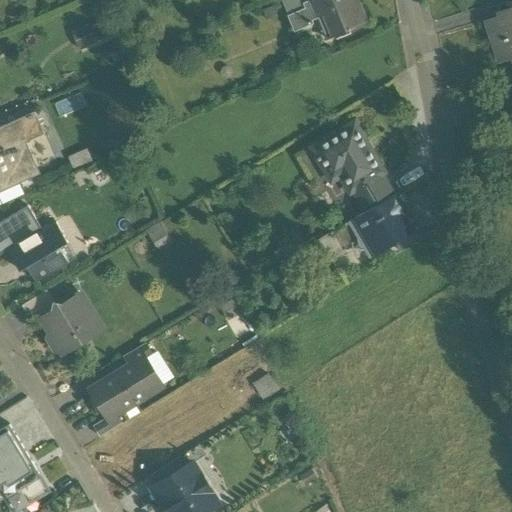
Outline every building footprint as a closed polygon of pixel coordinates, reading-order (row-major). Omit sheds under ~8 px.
[(300,0),(281,0),(287,16),(305,9),(303,5),(300,0)] [(312,0),(310,1),(310,2),(317,17),(323,15),(333,37),(365,24),(355,0),(312,0)] [(310,2),(303,5),(305,9),(310,20),(317,17),(310,2)] [(305,9),(287,16),(294,31),(311,23),(310,20),(305,9)] [(511,10),(511,11),(511,13),(511,15),(488,23),(499,59),(511,55),(511,10)] [(80,49),(99,39),(91,22),(72,32),(80,49)] [(34,112),(0,127),(0,191),(39,175),(25,142),(44,134),(34,112)] [(384,172),(355,122),(312,147),(318,156),(317,157),(319,160),(320,160),(325,169),(334,163),(350,191),(352,190),(383,172),(384,172)] [(383,172),(352,190),(364,212),(395,194),(383,172)] [(396,194),(352,220),(359,233),(365,229),(375,245),(379,251),(394,242),(413,231),(413,229),(405,216),(408,214),(396,194)] [(28,207),(0,223),(0,255),(7,252),(42,231),(28,207)] [(7,252),(18,271),(27,266),(36,281),(69,262),(60,247),(67,243),(56,223),(42,231),(7,252)] [(413,231),(394,242),(401,252),(423,238),(416,227),(413,229),(413,231)] [(365,229),(359,233),(358,237),(366,251),(375,245),(365,229)] [(330,233),(318,240),(330,260),(343,253),(330,233)] [(47,290),(22,305),(30,318),(34,316),(43,318),(45,316),(54,310),(56,304),(47,290)] [(80,295),(62,306),(56,304),(54,310),(45,316),(53,329),(51,339),(57,349),(66,351),(81,342),(77,337),(90,329),(83,317),(90,312),(80,295)] [(146,343),(124,356),(131,367),(146,357),(146,358),(153,354),(146,343)] [(131,367),(91,391),(107,418),(107,419),(116,413),(163,385),(146,358),(146,357),(131,367)] [(278,389),(269,374),(255,382),(265,398),(278,389)] [(107,418),(94,426),(100,437),(122,423),(116,413),(107,419),(107,418)] [(49,488),(10,423),(0,428),(0,497),(5,495),(13,509),(49,488)] [(178,458),(148,477),(154,487),(185,468),(178,458)] [(154,487),(152,488),(167,511),(211,511),(212,507),(219,503),(211,492),(210,486),(208,481),(205,477),(200,474),(193,463),(185,468),(154,487)]
